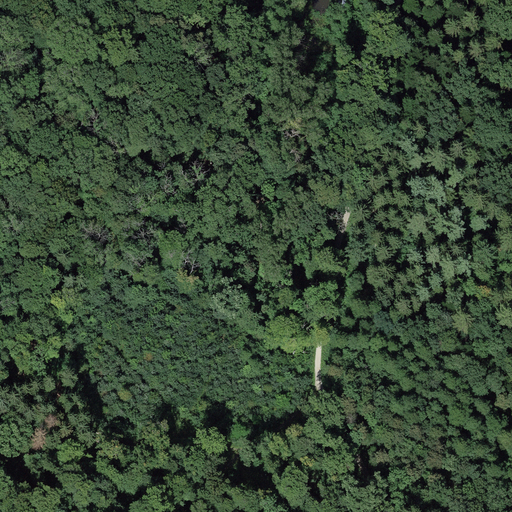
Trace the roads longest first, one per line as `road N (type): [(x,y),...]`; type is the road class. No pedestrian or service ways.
road 1 (track): [(212,0),(236,246),(232,359),(313,401)]
road 2 (track): [(399,0),(374,137),(328,290),(319,398)]
road 3 (track): [(387,511),(319,398)]
